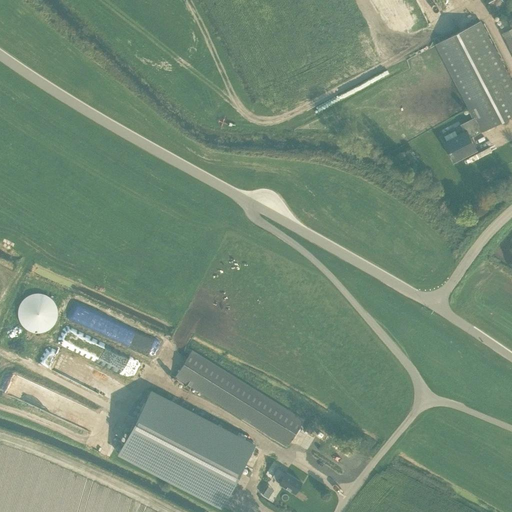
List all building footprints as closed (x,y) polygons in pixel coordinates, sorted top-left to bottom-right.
[(511,116),(511,82),(480,21),(435,45),(473,118),(460,125),(464,132),(444,142),(454,162),(477,150),(470,137),(482,131),(483,132),(511,116)] [(511,28),(502,33),(511,51),(511,28)] [(42,293),(37,293),(30,294),(23,299),(18,307),(17,315),(20,323),(25,329),(33,332),(40,333),(46,330),(51,327),(56,321),(57,314),(56,306),(53,301),(49,297),(42,293)] [(287,446),(303,420),(191,350),(175,377),(287,446)] [(254,445),(150,391),(117,455),(220,509),(254,445)] [(310,421),(305,429),(311,432),(316,425),(310,421)] [(285,473),(278,469),(273,476),(280,481),(278,484),(294,493),(301,482),(286,472),(285,473)]
